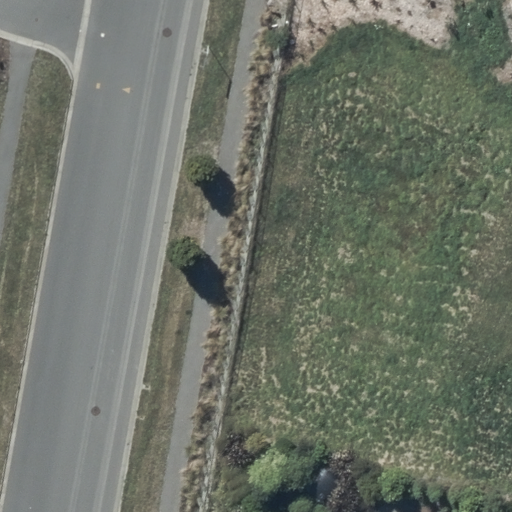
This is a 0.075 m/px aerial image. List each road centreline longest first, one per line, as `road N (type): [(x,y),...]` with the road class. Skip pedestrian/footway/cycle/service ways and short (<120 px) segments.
road 1 (residential): [(55,511),(142,32)]
road 2 (residential): [(142,32),(12,0)]
